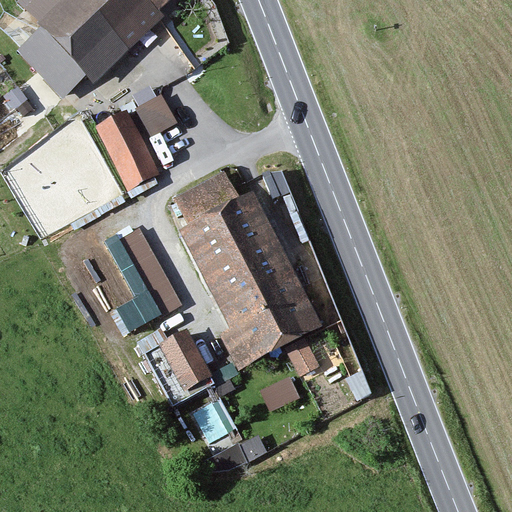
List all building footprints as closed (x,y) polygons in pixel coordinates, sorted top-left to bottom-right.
[(15,53),(64,104),(81,87),(86,93),(156,24),(150,19),(169,0),(24,0),(14,10),(36,33),(15,53)] [(154,139),(181,124),(163,91),(136,106),(154,139)] [(93,136),(127,194),(156,177),(122,118),(93,136)] [(273,195),(290,189),(282,166),(265,172),(273,195)] [(247,196),(232,204),(219,179),(169,204),(182,230),(176,234),(226,333),(218,337),(236,374),(317,334),(247,196)] [(160,350),(184,394),(207,381),(182,338),(160,350)] [(269,410),(300,400),(293,377),(262,387),(269,410)] [(220,396),(192,412),(210,443),(238,427),(220,396)] [(215,472),(268,453),(262,436),(209,454),(215,472)]
